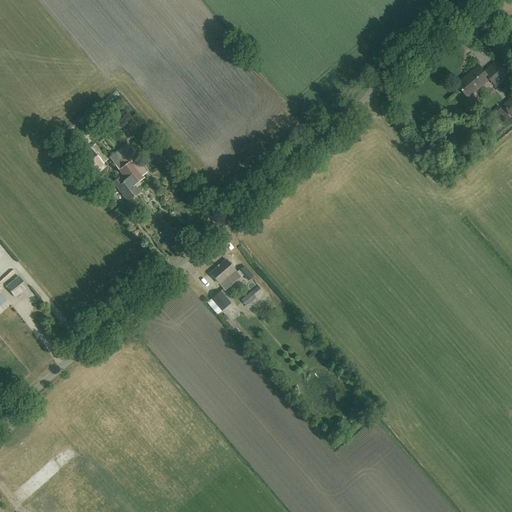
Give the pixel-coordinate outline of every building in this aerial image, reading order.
[(509,75),(504,69),(497,61),(484,72),(479,65),(457,84),(468,97),(490,79),(496,86),(509,75)] [(511,115),(511,99),(503,107),(511,116),(511,115)] [(496,118),(504,112),(499,106),(492,113),(496,118)] [(103,164),(90,148),(75,161),(88,177),(93,173),(96,176),(106,167),(103,164)] [(127,178),(123,182),(119,177),(112,182),(116,188),(116,187),(128,202),(139,193),(134,185),(143,178),(142,176),(146,173),(131,154),(115,166),(123,176),(125,175),(127,178)] [(242,272),(240,270),(237,272),(225,259),(209,274),(225,291),(243,274),(242,272)] [(14,297),(27,287),(18,276),(6,286),(14,297)] [(222,311),(231,303),(220,291),(211,299),(222,311)] [(247,304),(256,297),(252,291),(243,298),(247,304)] [(0,469),(0,478),(6,485),(33,456),(23,446),(0,469)] [(67,448),(53,462),(61,470),(76,456),(67,448)] [(22,487),(35,500),(60,477),(47,463),(22,487)]
